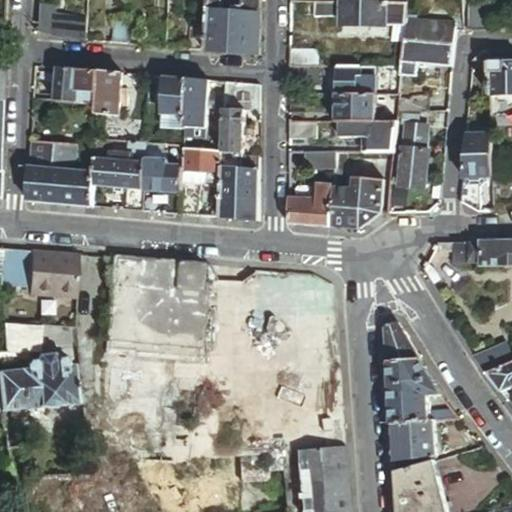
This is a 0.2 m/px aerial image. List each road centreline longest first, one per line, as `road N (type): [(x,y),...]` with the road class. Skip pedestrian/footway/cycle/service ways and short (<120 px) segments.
road 1 (residential): [(273,247),(14,227)]
road 2 (unclassified): [(371,252),(365,341),(376,511)]
road 3 (residential): [(21,52),(275,72)]
road 4 (residential): [(511,45),(465,46),(454,233)]
road 5 (unclassified): [(511,432),(371,252)]
road 6 (residential): [(21,52),(14,227)]
road 7 (residential): [(275,72),(273,247)]
